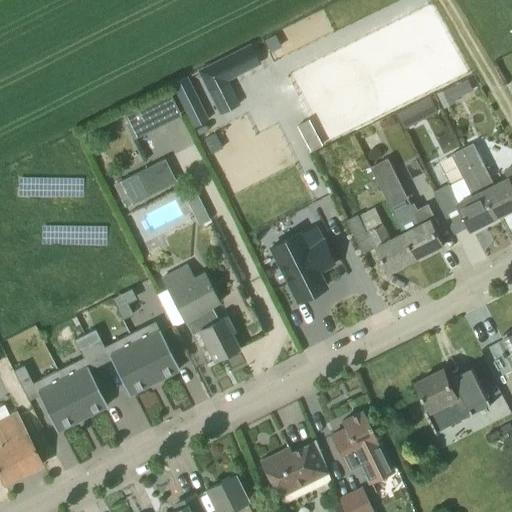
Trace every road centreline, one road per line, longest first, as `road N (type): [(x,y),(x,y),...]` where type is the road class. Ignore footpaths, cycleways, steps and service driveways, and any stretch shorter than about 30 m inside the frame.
road 1 (residential): [(23,511),(440,308),(511,264)]
road 2 (track): [(511,119),(443,0)]
